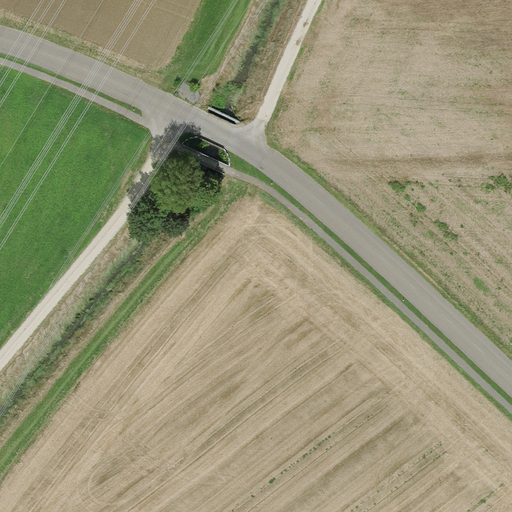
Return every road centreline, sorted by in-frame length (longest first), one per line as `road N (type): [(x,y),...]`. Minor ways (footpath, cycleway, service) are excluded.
road 1 (tertiary): [(511,376),(329,207),(248,145),(0,41)]
road 2 (track): [(186,113),(127,205),(0,357)]
road 3 (track): [(315,0),(248,145)]
